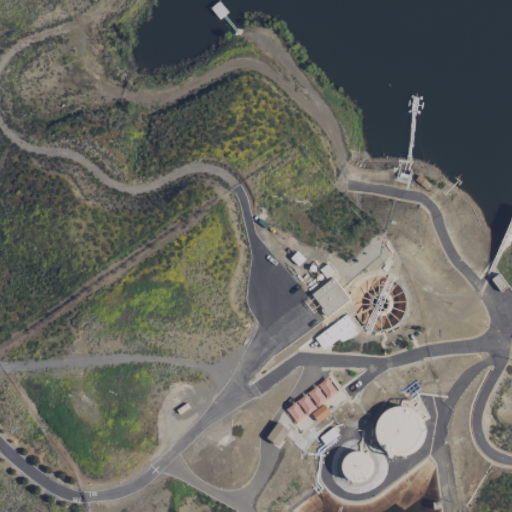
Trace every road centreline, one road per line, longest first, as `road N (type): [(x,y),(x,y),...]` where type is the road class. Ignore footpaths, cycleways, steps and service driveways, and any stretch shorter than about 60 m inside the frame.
road 1 (residential): [(352,184),(424,200),(450,255),(503,322),(505,342)]
road 2 (residential): [(154,103),(247,62),(326,123)]
road 3 (residential): [(505,342),(475,409),(477,440),(497,460),(511,460)]
